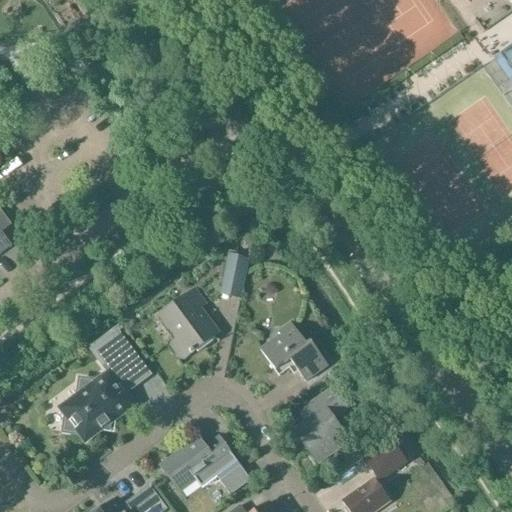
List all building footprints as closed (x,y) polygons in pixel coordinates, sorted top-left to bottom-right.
[(0,256),(12,247),(2,233),(11,226),(0,210),(0,256)] [(242,297),(249,261),(229,257),(228,265),(223,264),(219,280),(224,281),(222,293),(242,297)] [(177,338),(170,343),(183,361),(218,335),(217,334),(216,335),(198,311),(206,305),(196,291),(160,317),(161,318),(162,317),(177,338)] [(294,367),(306,383),(328,367),(312,345),(308,348),(291,324),(278,334),(281,337),(261,351),(279,377),(294,367)] [(78,433),(85,443),(135,406),(125,394),(151,375),(130,348),(104,367),(109,373),(94,385),(92,382),(81,381),(79,392),(81,394),(68,404),(70,407),(69,415),(66,417),(68,420),(66,421),(64,433),(76,434),(78,433)] [(346,411),(333,391),(308,408),(315,418),(294,433),(317,465),(339,450),(331,440),(343,432),(334,420),(346,411)] [(161,468),(184,500),(201,488),(203,491),(221,482),(231,496),(250,481),(240,468),(241,468),(236,462),(230,453),(220,440),(206,450),(199,440),(161,468)] [(380,482),(407,463),(391,440),(364,458),(380,482)] [(378,511),(390,504),(373,480),(343,502),(349,511),(378,511)] [(165,511),(167,511),(151,490),(124,510),(117,501),(107,508),(105,506),(96,511),(165,511)]
